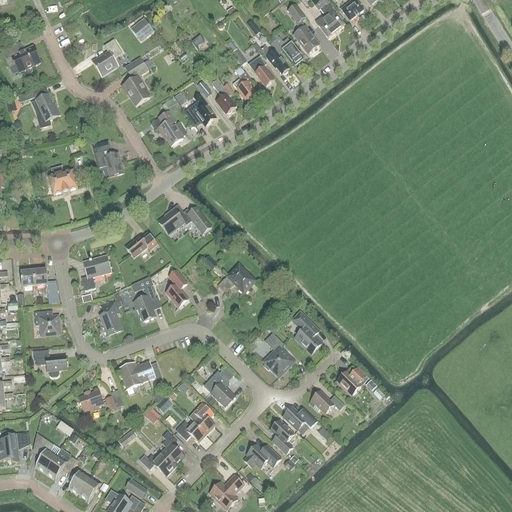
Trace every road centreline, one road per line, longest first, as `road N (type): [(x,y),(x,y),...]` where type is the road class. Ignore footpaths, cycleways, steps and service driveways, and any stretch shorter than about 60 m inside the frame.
road 1 (tertiary): [(163,186),(283,112),(433,0)]
road 2 (residential): [(266,396),(197,330),(109,358),(88,352),(73,320),(58,240)]
road 3 (residential): [(163,186),(113,108),(74,85),(48,33)]
road 4 (residential): [(160,511),(266,396)]
